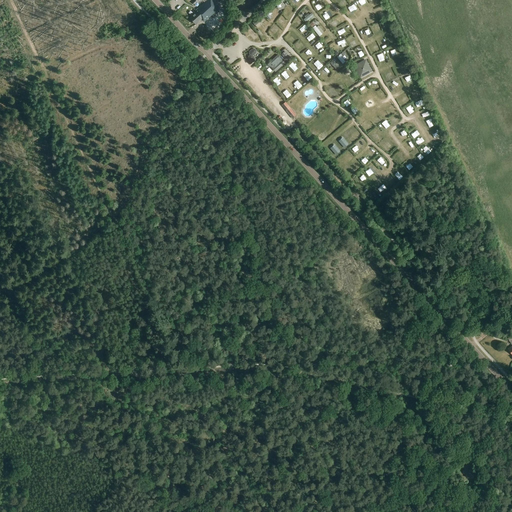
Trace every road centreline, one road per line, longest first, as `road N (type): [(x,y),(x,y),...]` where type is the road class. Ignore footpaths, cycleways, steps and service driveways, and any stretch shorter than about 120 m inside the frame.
road 1 (tertiary): [(511,391),(207,53)]
road 2 (track): [(10,0),(153,295),(131,328),(130,375)]
road 3 (track): [(130,375),(275,369),(429,399),(511,398)]
road 4 (track): [(328,0),(355,29),(402,115),(392,131),(406,153)]
road 5 (track): [(296,54),(391,167)]
road 6 (track): [(130,375),(142,429),(177,489),(173,511)]
road 7 (track): [(0,383),(130,375)]
